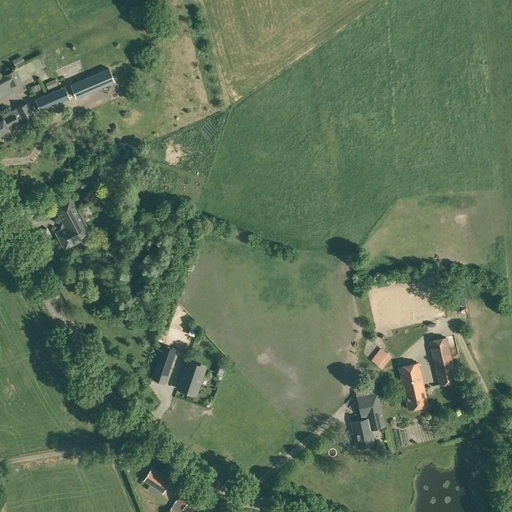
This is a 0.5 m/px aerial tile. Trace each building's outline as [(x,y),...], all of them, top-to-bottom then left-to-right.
[(0,97),(1,97),(0,94),(0,93),(10,88),(10,87),(30,77),(29,74),(36,70),(43,66),(39,57),(32,61),(26,63),(24,64),(17,68),(4,75),(0,76),(0,97)] [(109,68),(71,85),(76,98),(114,81),(109,68)] [(48,90),(57,86),(54,79),(45,83),(48,90)] [(33,93),(42,89),(39,83),(31,87),(33,93)] [(70,98),(65,87),(36,99),(40,110),(70,98)] [(20,125),(36,117),(28,102),(3,115),(3,117),(0,118),(0,135),(10,131),(8,126),(18,121),(20,125)] [(120,163),(112,165),(113,172),(121,170),(120,163)] [(82,190),(99,181),(93,170),(77,178),(82,190)] [(75,244),(82,240),(81,239),(90,234),(70,197),(55,205),(65,223),(63,229),(57,232),(65,247),(74,243),(75,244)] [(457,381),(447,337),(430,341),(439,385),(457,381)] [(177,350),(163,346),(151,380),(165,385),(177,350)] [(392,357),(381,349),(371,362),(382,370),(392,357)] [(204,367),(187,362),(178,387),(195,393),(204,367)] [(408,409),(428,404),(418,362),(399,366),(408,409)] [(357,448),(375,444),(371,429),(385,426),(378,391),(356,396),(361,418),(366,417),(366,418),(351,421),(357,448)] [(163,493),(172,480),(152,467),(144,480),(163,493)] [(183,487),(174,502),(183,508),(182,509),(183,509),(186,511),(187,511),(191,511),(200,497),(183,487)] [(172,507),(168,511),(185,511),(186,511),(183,509),(182,509),(183,508),(174,502),(172,507)]
